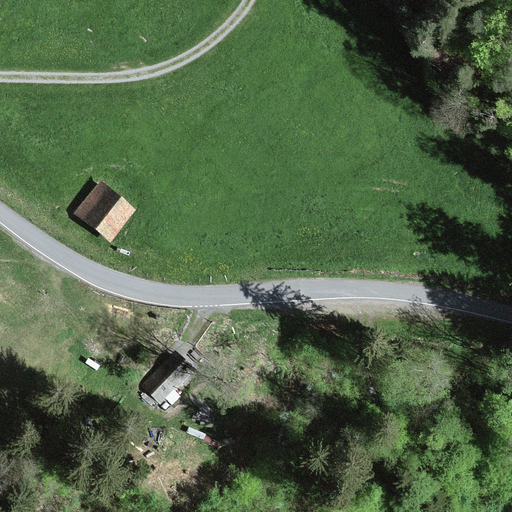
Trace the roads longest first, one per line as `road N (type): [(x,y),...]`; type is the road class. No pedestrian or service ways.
road 1 (unclassified): [(511,320),(409,291),(151,299),(46,249),(0,214)]
road 2 (track): [(248,0),(182,64),(136,78),(0,78)]
